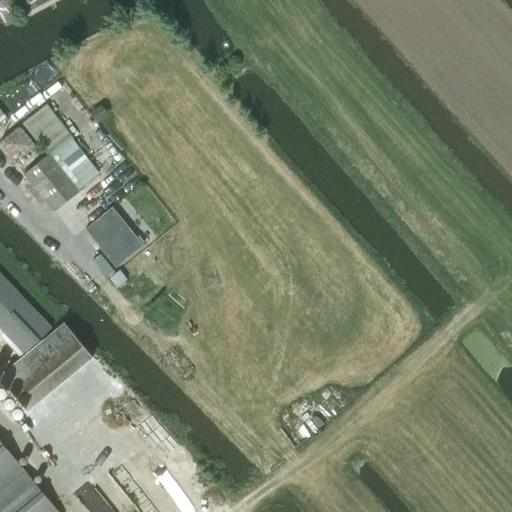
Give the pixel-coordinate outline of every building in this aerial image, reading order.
[(19,126),(0,141),(0,144),(15,162),(35,145),(19,126)] [(45,155),(22,174),(51,210),(75,191),(45,155)] [(113,208),(86,230),(117,268),(135,254),(144,246),(113,208)] [(118,271),(108,279),(115,288),(126,280),(118,271)] [(0,331),(19,352),(0,368),(0,379),(22,406),(86,354),(58,320),(49,328),(0,275),(0,331)] [(0,511),(56,511),(0,443),(0,511)]
